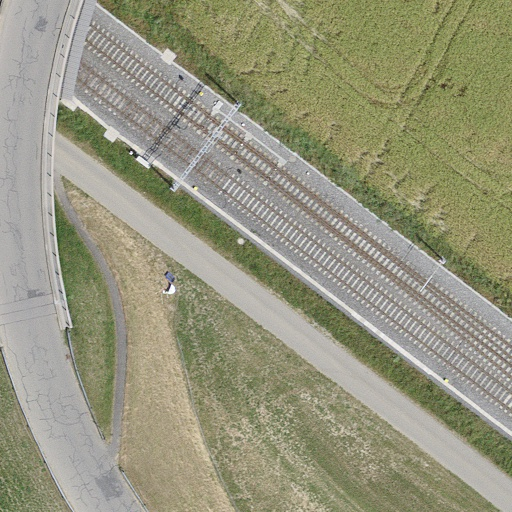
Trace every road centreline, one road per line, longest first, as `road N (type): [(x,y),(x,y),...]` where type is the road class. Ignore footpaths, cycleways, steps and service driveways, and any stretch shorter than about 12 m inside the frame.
road 1 (residential): [(511,505),(0,113)]
road 2 (tertiary): [(40,0),(14,136),(28,316),(77,455),(113,511)]
